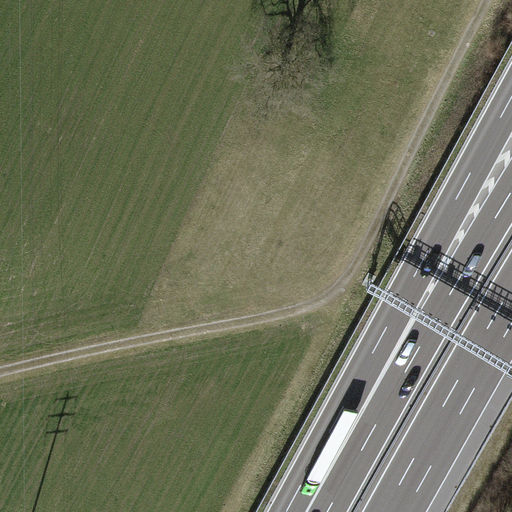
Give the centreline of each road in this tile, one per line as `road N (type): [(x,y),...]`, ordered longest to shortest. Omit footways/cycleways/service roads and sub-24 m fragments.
road 1 (track): [(0,372),(277,315),(338,288),(487,0)]
road 2 (motorway): [(511,98),(403,299),(366,422)]
road 3 (motorway): [(511,192),(366,422)]
road 4 (motorway): [(395,511),(511,306)]
